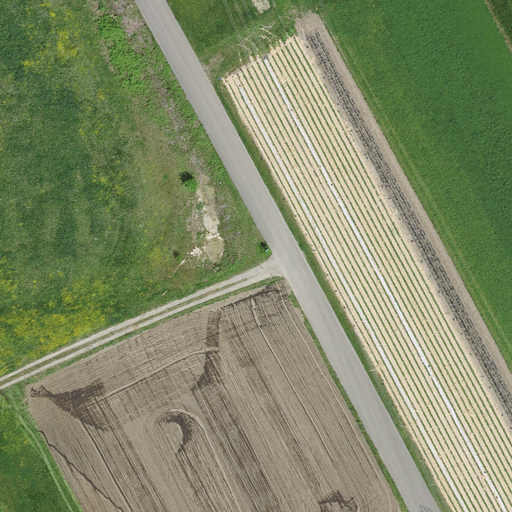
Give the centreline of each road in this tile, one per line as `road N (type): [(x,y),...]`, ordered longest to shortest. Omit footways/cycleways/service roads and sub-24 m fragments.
road 1 (residential): [(151,0),(435,511)]
road 2 (track): [(0,395),(295,264)]
road 3 (track): [(195,79),(347,0)]
